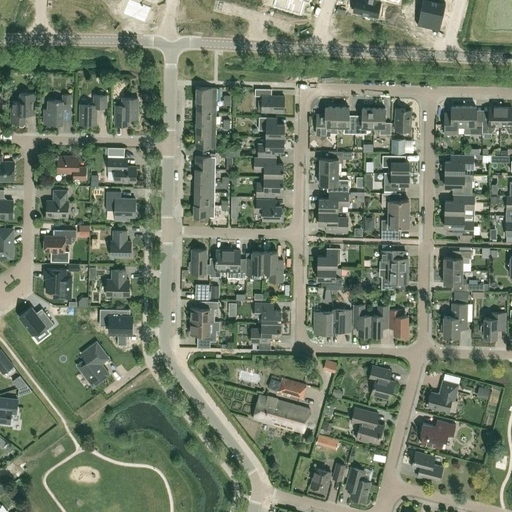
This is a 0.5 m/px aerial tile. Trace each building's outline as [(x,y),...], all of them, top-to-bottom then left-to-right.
[(132,0),(128,0),(123,13),(145,22),(151,8),(132,0)] [(274,0),(273,6),(286,10),(289,0),(274,0)] [(289,0),(286,10),(300,14),(304,2),(309,3),(310,0),(289,0)] [(355,0),(353,12),(377,17),(380,2),(378,2),(378,0),(355,0)] [(416,23),(416,24),(440,30),(441,29),(440,28),(445,3),(446,4),(447,2),(436,0),(422,0),(417,23),(416,23)] [(196,99),(197,99),(217,100),(217,87),(196,87),(196,99)] [(262,95),(262,111),(284,111),(284,96),(271,95),(272,88),(255,88),(255,95),(262,95)] [(34,114),(35,93),(21,92),(20,101),(12,101),(11,122),(18,122),(18,124),(20,126),(23,126),(25,124),(26,114),(34,114)] [(63,100),(48,100),(48,108),(44,108),(44,123),(63,123),(63,119),(70,119),(71,94),(63,94),(63,100)] [(107,107),(107,95),(94,94),(94,102),(91,102),(89,104),(81,104),(80,122),(82,122),(84,124),(96,124),(97,107),(107,107)] [(138,98),(123,97),(123,105),(116,105),(115,124),(122,125),(123,117),(138,118),(138,98)] [(217,112),(217,100),(197,99),(197,111),(217,112)] [(337,126),(337,107),(325,106),(325,120),(319,120),(318,134),(330,134),(330,133),(337,133),(337,126)] [(464,125),(464,106),(451,106),(451,114),(445,114),(445,133),(458,133),(458,125),(464,125)] [(476,106),(464,106),(464,125),(464,133),(470,133),(482,134),(482,120),(482,119),(476,119),(476,106)] [(500,126),(501,107),(489,106),(489,120),(482,120),(482,134),(482,132),(492,132),(495,127),(495,126),(500,126)] [(511,114),(511,106),(501,107),(500,126),(505,126),(505,127),(508,133),(511,132),(511,120),(511,114)] [(349,107),(337,107),(337,126),(344,126),(344,133),(355,133),(356,121),(349,121),(349,107)] [(374,127),(374,107),(362,107),(362,121),(356,121),(355,133),(367,133),(367,126),(374,127)] [(385,108),(374,107),(374,127),(380,127),(380,134),(391,134),(391,122),(385,122),(385,108)] [(405,108),(396,108),(395,130),(411,130),(411,109),(405,109),(405,108)] [(216,124),(217,112),(197,111),(196,123),(216,124)] [(266,130),(266,136),(284,137),(284,124),(272,124),(273,117),(259,116),(259,129),(266,130)] [(216,136),(216,124),(196,123),(196,135),(216,136)] [(216,148),(216,136),(196,135),(196,147),(216,148)] [(284,150),(284,137),(266,136),(266,142),(259,142),(258,149),(258,156),(269,156),(272,157),(272,150),(284,150)] [(405,152),(405,139),(392,139),(392,152),(405,152)] [(339,171),(339,158),(352,158),(352,151),(334,151),(334,158),(320,158),(320,171),(339,171)] [(2,154),(0,154),(0,179),(14,180),(14,162),(1,162),(2,154)] [(446,160),(445,173),(472,174),(464,174),(464,168),(465,167),(473,167),(473,154),(459,154),(459,161),(446,160)] [(383,166),(388,166),(388,172),(384,172),(409,173),(409,161),(397,161),(397,155),(383,155),(383,166)] [(58,156),(58,172),(74,172),(73,179),(86,179),(86,167),(79,166),(79,156),(58,156)] [(196,156),(195,168),(215,168),(216,156),(196,156)] [(269,163),(269,156),(258,156),(255,156),(254,168),(260,168),(260,170),(264,171),(264,176),(283,177),(284,164),(269,163)] [(115,181),(136,181),(136,166),(123,165),(123,157),(108,157),(108,167),(115,167),(115,181)] [(215,180),(215,168),(195,168),(195,180),(215,180)] [(338,180),(339,171),(320,171),(319,184),(331,184),(331,191),(334,191),(348,191),(349,180),(338,180)] [(409,184),(409,173),(384,172),(384,179),(384,190),(396,190),(396,184),(409,184)] [(472,194),(472,180),(472,179),(473,178),(473,175),(472,174),(445,173),(445,186),(458,187),(458,194),(461,194),(472,194)] [(283,190),(283,177),(264,176),(264,182),(261,184),(257,184),(257,196),(270,196),(270,189),(283,190)] [(215,192),(215,180),(195,180),(195,192),(215,192)] [(0,217),(13,218),(13,200),(4,200),(4,189),(0,189),(0,217)] [(47,200),(47,215),(64,216),(68,212),(68,201),(67,201),(67,190),(54,190),(54,197),(55,197),(54,200),(47,200)] [(135,215),(135,198),(121,198),(121,191),(107,191),(106,210),(115,210),(115,219),(128,219),(128,215),(135,215)] [(348,203),(348,191),(334,191),(334,198),(319,198),(319,211),(338,211),(343,211),(343,206),(348,206),(348,203)] [(215,204),(215,192),(195,192),(195,204),(215,204)] [(409,213),(409,200),(396,199),(396,193),(382,192),(382,206),(389,206),(389,212),(409,213)] [(475,194),(472,194),(461,194),(461,201),(445,200),(445,213),(464,214),(464,208),(474,208),(475,194)] [(269,200),(257,199),(257,211),(263,211),(263,218),(273,218),(273,220),(283,220),(283,212),(281,212),(281,206),(269,206),(269,200)] [(214,217),(215,204),(195,204),(193,204),(193,216),(214,217)] [(338,217),(338,211),(319,211),(319,224),(333,224),(333,231),(347,231),(348,219),(342,219),(342,217),(338,217)] [(409,226),(409,213),(389,212),(389,219),(382,219),(382,232),(382,239),(395,239),(396,233),(396,226),(409,226)] [(464,220),(464,214),(445,213),(445,226),(460,227),(460,234),(461,234),(461,240),(471,241),(471,234),(474,234),(474,220),(464,220)] [(13,229),(7,229),(0,228),(0,256),(12,257),(12,247),(13,229)] [(62,236),(45,235),(45,251),(51,251),(51,261),(69,261),(69,251),(65,250),(65,243),(72,243),(72,236),(76,236),(76,229),(62,229),(62,236)] [(111,256),(131,256),(131,241),(125,241),(125,238),(127,238),(127,230),(114,230),(113,241),(111,241),(111,256)] [(318,255),(318,267),(336,267),(336,268),(337,268),(337,267),(337,264),(339,263),(340,263),(341,247),(329,247),(329,253),(327,254),(327,255),(318,255)] [(206,249),(192,249),(192,261),(191,261),(189,262),(189,270),(190,271),(192,271),(192,273),(210,273),(210,264),(206,264),(206,249)] [(228,270),(228,250),(216,249),(216,264),(210,264),(210,273),(210,276),(221,276),(221,270),(228,270)] [(240,265),(240,250),(228,250),(228,270),(228,277),(234,277),(246,277),(246,274),(246,265),(240,265)] [(264,272),(264,250),(264,252),(252,251),(252,261),(246,260),(246,265),(246,274),(252,274),(252,271),(264,272)] [(283,281),(283,266),(283,258),(277,258),(277,251),(264,250),(264,272),(264,270),(270,270),(270,275),(272,275),(271,281),(283,281)] [(382,250),(382,261),(380,261),(380,268),(408,269),(408,256),(394,256),(394,250),(382,250)] [(444,257),(444,270),(463,270),(463,262),(469,262),(469,257),(471,257),(471,250),(458,250),(458,257),(444,257)] [(342,269),(342,267),(337,267),(337,268),(336,268),(336,267),(318,267),(318,278),(325,279),(325,280),(327,281),(327,287),(342,287),(342,269)] [(72,276),(66,275),(66,268),(47,268),(45,268),(44,278),(49,278),(48,290),(46,290),(46,291),(54,291),(54,297),(71,298),(72,276)] [(408,281),(408,269),(380,268),(380,269),(382,277),(381,288),(393,288),(394,281),(408,281)] [(122,295),(129,295),(129,280),(126,279),(126,269),(113,269),(112,279),(107,279),(107,295),(114,295),(114,296),(122,297),(122,295)] [(462,283),(463,270),(444,270),(444,283),(462,283)] [(195,290),(195,298),(209,299),(209,291),(195,290)] [(191,307),(191,320),(214,321),(215,308),(218,308),(218,301),(204,300),(204,307),(191,307)] [(262,315),(262,322),(281,323),(281,310),(268,310),(268,303),(255,302),(255,310),(258,310),(258,315),(262,315)] [(460,321),(467,321),(467,303),(452,303),(452,316),(444,316),(444,323),(441,323),(441,328),(444,328),(444,336),(459,336),(460,321)] [(371,334),(371,314),(364,314),(364,304),(353,304),(353,319),(359,319),(359,334),(371,334)] [(383,319),(389,320),(389,309),(389,305),(378,305),(378,314),(371,314),(371,334),(383,334),(383,319)] [(32,307),(20,316),(34,335),(45,326),(47,329),(54,324),(45,311),(38,316),(32,307)] [(100,308),(100,318),(110,318),(109,332),(118,332),(118,344),(126,344),(126,333),(132,333),(132,316),(129,316),(129,309),(100,308)] [(333,333),(333,308),(333,311),(315,311),(315,312),(314,332),(314,333),(333,333)] [(351,309),(333,308),(333,333),(333,331),(348,331),(348,330),(348,327),(351,320),(351,309)] [(400,309),(389,309),(389,320),(389,321),(395,321),(395,333),(401,333),(401,335),(409,335),(409,325),(407,325),(407,315),(400,315),(400,309)] [(506,312),(491,312),(491,317),(484,317),(484,323),(482,323),(481,325),(481,329),(482,330),(484,330),(484,337),(497,337),(497,328),(498,328),(500,326),(505,326),(506,312)] [(191,320),(190,333),(202,333),(202,340),(216,341),(217,330),(219,330),(220,321),(214,321),(191,320)] [(280,336),(281,323),(262,322),(262,328),(252,328),(251,342),(265,342),(265,335),(280,336)] [(107,355),(97,341),(81,353),(85,359),(77,365),(93,386),(109,374),(99,361),(107,355)] [(12,365),(0,349),(0,348),(0,368),(3,372),(12,365)] [(329,360),(339,361),(340,354),(330,353),(329,360)] [(371,394),(390,399),(395,381),(388,379),(386,377),(388,369),(373,365),(369,377),(375,379),(371,394)] [(278,391),(302,398),(306,384),(282,378),(278,391)] [(431,391),(428,405),(449,410),(454,412),(457,400),(454,400),(458,384),(443,380),(440,392),(438,393),(431,391)] [(304,432),(310,409),(259,394),(253,418),(304,432)] [(16,413),(18,399),(3,397),(2,406),(0,405),(0,422),(10,424),(11,412),(16,413)] [(383,425),(376,423),(379,413),(355,407),(351,422),(357,423),(356,427),(357,428),(359,429),(356,438),(368,441),(369,439),(379,442),(383,425)] [(456,424),(437,419),(435,425),(423,422),(420,433),(423,433),(420,442),(442,448),(444,439),(447,439),(448,432),(453,434),(456,424)] [(330,436),(338,438),(340,432),(332,429),(330,436)] [(422,477),(439,482),(443,466),(433,464),(435,456),(416,451),(412,466),(423,469),(424,471),(422,477)] [(341,480),(345,465),(337,463),(333,478),(341,480)] [(351,496),(365,500),(370,481),(363,479),(363,476),(362,475),(363,470),(351,466),(348,480),(355,482),(351,496)] [(311,486),(326,490),(331,471),(316,467),(311,486)] [(0,479),(4,485),(12,479),(8,473),(0,478),(0,479)]
